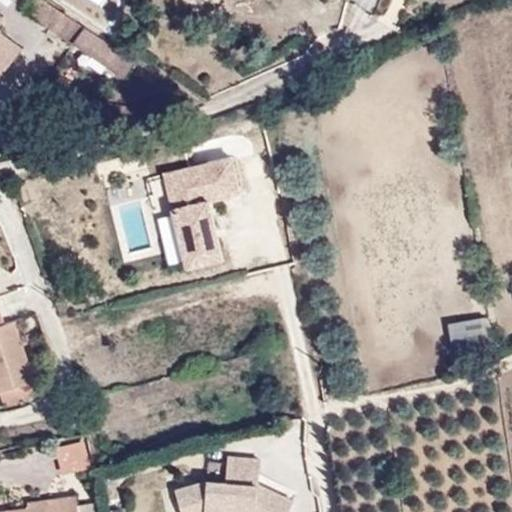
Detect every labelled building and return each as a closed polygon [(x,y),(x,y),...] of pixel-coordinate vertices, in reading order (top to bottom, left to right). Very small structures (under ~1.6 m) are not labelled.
[(44,0),(33,0),(26,9),(48,26),(59,11),(44,0)] [(124,51),(61,9),(49,28),(112,70),(124,51)] [(0,77),(24,45),(0,27),(0,77)] [(232,153),(160,170),(184,266),(222,256),(208,199),(241,191),(232,153)] [(1,301),(0,295),(0,331),(18,328),(11,299),(1,301)] [(484,313),(445,321),(452,355),(491,348),(484,313)] [(42,384),(28,326),(18,328),(0,331),(0,382),(2,393),(42,384)] [(82,435),(53,444),(61,472),(90,464),(82,435)] [(259,460),(228,457),(225,482),(205,481),(175,490),(181,511),(287,511),(292,502),(257,485),(259,460)] [(76,511),(76,509),(75,499),(25,506),(26,511),(19,511),(76,511)]
